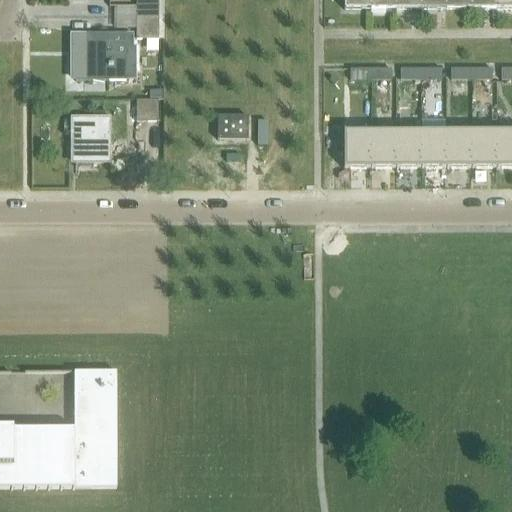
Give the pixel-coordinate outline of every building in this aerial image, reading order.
[(135,0),(136,20),(158,20),(157,0),(135,0)] [(342,0),(343,12),(369,12),(368,0),(342,0)] [(368,0),(369,12),(394,12),(394,0),(368,0)] [(394,0),(394,12),(419,12),(419,0),(394,0)] [(419,0),(419,12),(445,12),(444,0),(419,0)] [(444,0),(445,12),(470,11),(470,0),(444,0)] [(470,0),(470,11),(495,11),(495,0),(470,0)] [(511,0),(495,0),(495,11),(511,11),(511,0)] [(158,20),(136,20),(135,41),(157,41),(158,20)] [(132,36),(69,36),(69,54),(74,53),(74,83),(135,83),(135,48),(132,48),(132,36)] [(511,81),(511,70),(500,71),(500,82),(511,81)] [(350,83),(370,82),(370,71),(349,71),(350,83)] [(370,82),(390,82),(390,71),(370,71),(370,82)] [(400,82),(420,82),(420,71),(400,71),(400,82)] [(420,82),(440,82),(440,71),(420,71),(420,82)] [(450,82),(470,82),(470,71),(450,71),(450,82)] [(470,82),(491,82),(491,71),(470,71),(470,82)] [(157,102),(135,102),(135,124),(157,124),(157,102)] [(247,119),(217,118),(216,118),(216,143),(246,143),(247,119)] [(395,170),(395,134),(395,119),(385,119),(385,134),(369,135),(370,170),(395,170)] [(74,167),(110,167),(109,120),(69,120),(69,138),(74,138),(74,167)] [(511,133),(496,134),(496,169),(511,169),(511,133)] [(395,170),(420,170),(420,134),(395,134),(395,170)] [(420,170),(445,170),(445,134),(420,134),(420,170)] [(445,170),(471,169),(470,134),(445,134),(445,170)] [(471,169),(496,169),(496,134),(470,134),(471,169)] [(344,170),(370,170),(369,135),(343,135),(344,170)] [(0,431),(0,491),(116,490),(115,375),(73,375),(73,432),(0,431)]
